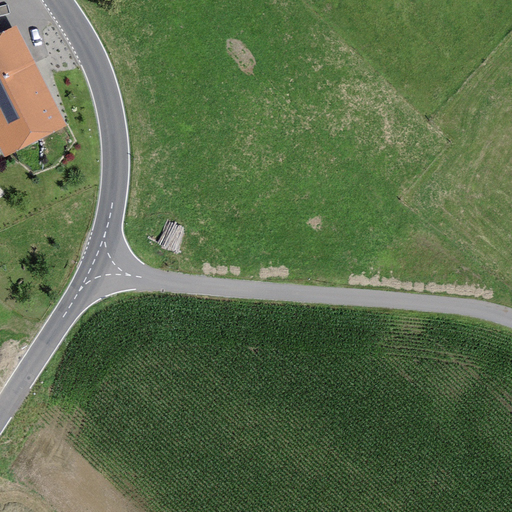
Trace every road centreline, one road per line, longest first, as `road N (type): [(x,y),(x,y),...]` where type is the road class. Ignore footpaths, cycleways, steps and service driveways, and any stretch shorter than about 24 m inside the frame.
road 1 (unclassified): [(99,274),(511,317)]
road 2 (tertiary): [(56,0),(75,26),(118,143),(115,214),(99,274)]
road 3 (tertiary): [(99,274),(0,413)]
